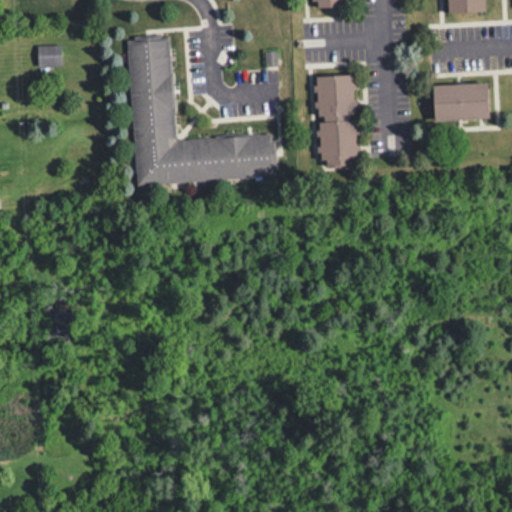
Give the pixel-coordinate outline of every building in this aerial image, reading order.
[(445,0),(446,11),(483,10),(482,0),(445,0)] [(273,175),(270,133),(174,138),(168,35),(125,37),(133,183),(273,175)] [(59,44),(35,44),(35,66),(59,66),(59,44)] [(316,164),(355,163),(353,73),(314,74),(316,164)] [(486,82),(431,83),(432,119),(487,117),(486,82)]
